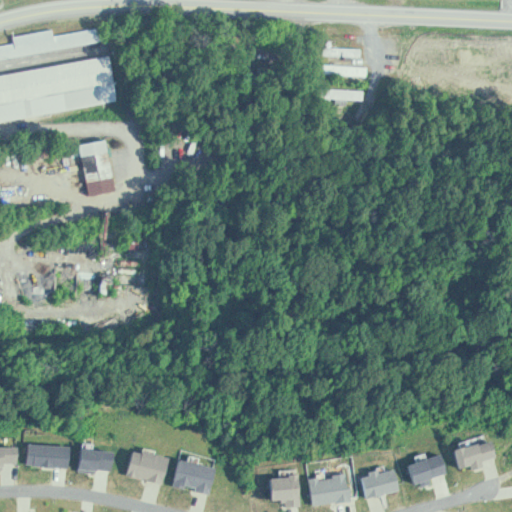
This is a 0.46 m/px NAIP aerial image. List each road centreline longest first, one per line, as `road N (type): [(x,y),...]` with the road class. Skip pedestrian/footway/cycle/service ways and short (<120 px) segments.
road 1 (primary): [(511,19),(146,3),(77,5),(0,23)]
road 2 (residential): [(0,487),(72,490),(177,511),(496,484)]
